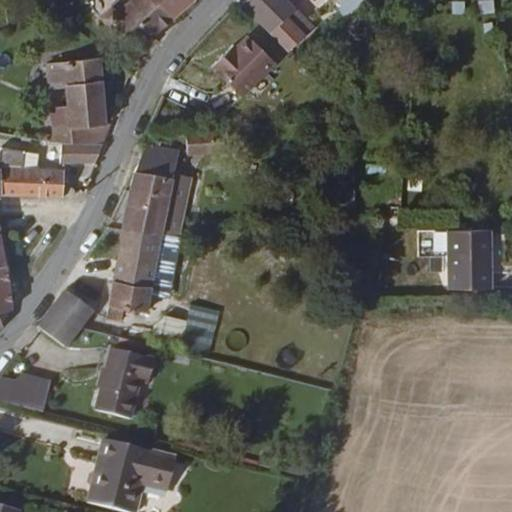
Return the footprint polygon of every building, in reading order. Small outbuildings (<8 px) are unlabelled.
[(141,0),(112,32),(145,51),(155,41),(154,40),(171,20),(164,12),(160,18),(150,9),(152,6),(143,0),(141,0)] [(164,12),(171,20),(189,0),(143,0),(152,6),(150,9),(160,18),(164,12)] [(245,0),(272,27),(289,12),(300,3),(297,0),(245,0)] [(338,0),(344,9),(357,0),(338,0)] [(477,0),(479,16),(495,14),(493,0),(477,0)] [(291,46),(305,31),(289,12),(272,27),(291,46)] [(229,43),(213,59),(242,89),(276,56),(250,29),(238,40),(232,46),(229,43)] [(229,43),(232,46),(238,40),(235,37),(229,43)] [(69,126),(107,121),(102,56),(64,60),(69,126)] [(70,140),(105,142),(114,124),(107,121),(69,126),(70,140)] [(53,156),(62,157),(63,140),(54,139),(53,156)] [(62,157),(97,163),(105,142),(70,140),(63,140),(62,157)] [(124,224),(160,231),(159,200),(177,154),(147,140),(133,172),(124,224)] [(216,153),(215,142),(188,144),(189,155),(216,153)] [(25,166),(37,167),(38,149),(0,145),(0,149),(0,150),(25,152),(25,166)] [(0,181),(1,192),(64,194),(64,169),(37,167),(25,166),(25,152),(0,150),(0,181)] [(385,176),(386,163),(366,162),(366,175),(385,176)] [(169,233),(176,233),(186,181),(170,178),(160,231),(169,233)] [(155,257),(160,231),(124,224),(107,313),(122,316),(124,303),(146,306),(151,278),(162,280),(165,258),(155,257)] [(489,288),(491,230),(449,229),(448,289),(489,288)] [(0,322),(1,321),(0,317),(0,310),(13,305),(7,262),(0,263),(0,322)] [(68,343),(80,327),(94,308),(65,287),(39,323),(68,343)] [(193,304),(182,346),(209,353),(220,311),(193,304)] [(184,340),(186,319),(158,316),(156,337),(184,340)] [(109,371),(114,349),(110,347),(104,371),(109,371)] [(154,358),(114,349),(109,371),(100,409),(133,417),(142,380),(148,381),(154,358)] [(0,377),(0,398),(45,410),(53,380),(22,371),(20,380),(1,375),(0,377)] [(152,449),(80,431),(65,493),(111,504),(118,476),(144,482),(152,449)]
